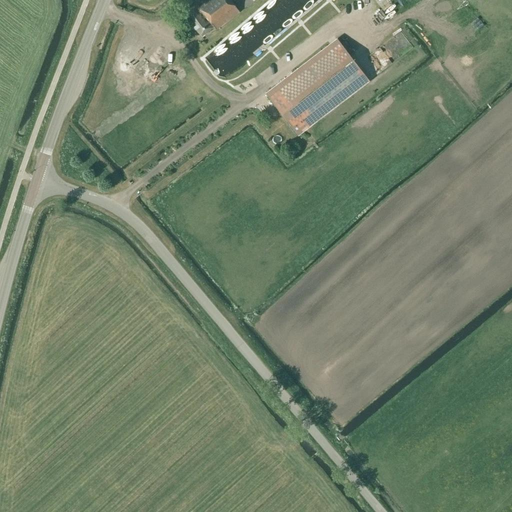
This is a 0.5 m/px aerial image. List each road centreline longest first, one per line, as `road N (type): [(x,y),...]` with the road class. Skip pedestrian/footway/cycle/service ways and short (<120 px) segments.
road 1 (tertiary): [(379,511),(139,227),(94,198),(36,180)]
road 2 (secondary): [(36,180),(104,0)]
road 3 (secondary): [(0,302),(36,180)]
